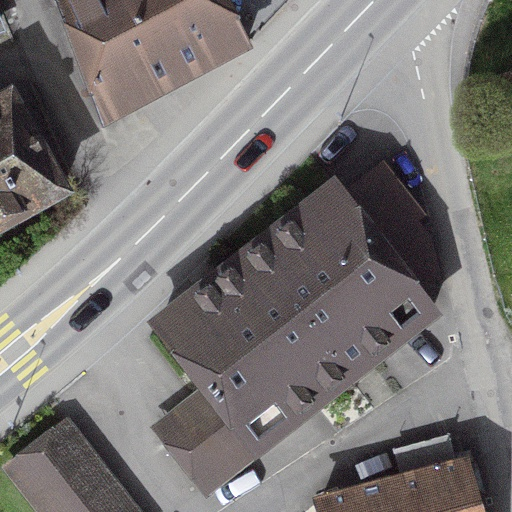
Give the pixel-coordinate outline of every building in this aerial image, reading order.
[(53,0),(54,2),(57,0),(102,119),(245,45),(221,0),(53,0)] [(511,70),(494,77),(511,132),(511,70)] [(0,225),(60,192),(6,95),(0,98),(0,225)] [(158,334),(206,396),(159,433),(202,488),(429,312),(430,306),(418,290),(436,276),(427,240),(413,222),(421,216),(381,164),(343,194),(338,190),(334,191),(158,328),(158,334)] [(63,424),(8,467),(29,494),(84,451),(63,424)] [(395,453),(403,481),(318,504),(320,511),(476,511),(464,464),(454,467),(446,438),(395,453)] [(43,511),(60,511),(105,477),(84,451),(29,494),(43,511)] [(116,511),(126,504),(105,477),(60,511),(116,511)]
